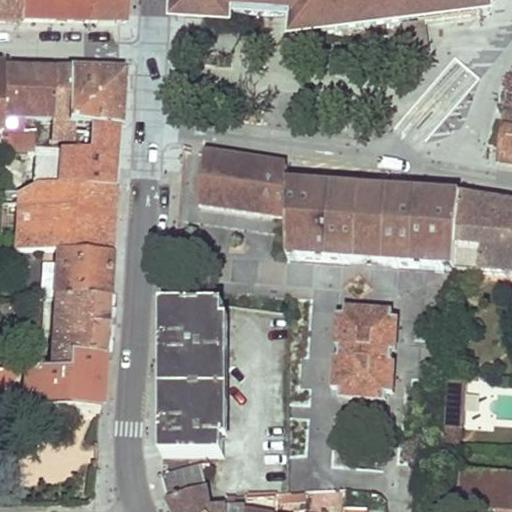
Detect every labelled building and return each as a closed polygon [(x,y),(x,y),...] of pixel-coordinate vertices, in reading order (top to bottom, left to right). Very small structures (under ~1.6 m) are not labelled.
[(0,0),(0,25),(4,25),(20,25),(20,23),(22,0),(0,0)] [(54,24),(88,25),(93,0),(22,0),(20,23),(54,24)] [(126,0),(93,0),(88,25),(125,25),(126,0)] [(172,0),(171,24),(230,26),(231,16),(267,19),(291,22),(290,40),(322,36),(360,31),(403,26),(407,25),(415,25),(426,24),(494,14),(492,0),(172,0)] [(407,25),(403,26),(407,56),(417,54),(429,53),(426,24),(415,25),(407,25)] [(51,123),(54,70),(28,69),(3,68),(3,122),(24,122),(51,123)] [(75,126),(68,125),(70,71),(54,70),(51,123),(51,142),(74,144),(75,126)] [(75,126),(90,127),(120,128),(121,108),(123,73),(70,71),(68,125),(75,126)] [(511,115),(505,115),(504,115),(504,127),(501,141),(498,164),(511,165),(511,115)] [(62,167),(61,187),(116,189),(118,157),(120,128),(90,127),(88,152),(56,152),(55,157),(48,156),(47,166),(62,167)] [(34,150),(35,133),(24,133),(3,133),(0,133),(0,152),(34,153),(34,150)] [(206,155),(199,208),(263,217),(266,243),(282,244),(282,269),(288,269),(288,259),(288,184),(288,167),(249,161),(206,155)] [(37,175),(28,179),(14,187),(17,194),(36,185),(44,186),(37,175)] [(288,184),(288,259),(455,272),(462,202),(459,202),(459,196),(408,193),(395,192),(384,191),(355,189),(342,188),(326,187),(314,186),(299,185),(288,184)] [(113,230),(116,189),(61,187),(44,186),(36,185),(17,194),(1,194),(1,208),(16,208),(15,252),(20,252),(59,254),(112,255),(113,230)] [(468,198),(462,197),(462,202),(455,272),(511,277),(511,205),(494,203),(484,201),(483,206),(478,205),(473,200),(467,199),(468,198)] [(0,262),(19,263),(20,252),(15,252),(0,251),(0,262)] [(59,254),(56,301),(109,302),(110,281),(112,255),(59,254)] [(53,339),(51,372),(68,372),(69,357),(105,359),(106,334),(109,302),(56,301),(56,302),(53,339)] [(53,339),(55,303),(44,302),(41,339),(53,339)] [(163,458),(224,458),(225,307),(170,307),(170,325),(163,325),(163,341),(170,341),(170,426),(163,426),(163,458)] [(393,328),(384,321),(375,320),(375,314),(365,314),(364,319),(352,318),(344,325),(343,343),(339,349),(338,356),(338,360),(341,369),(340,387),(348,394),(381,396),(388,390),(389,372),(393,364),(393,360),(393,354),(391,346),(393,328)] [(68,372),(51,372),(25,371),(24,410),(100,414),(102,389),(105,359),(69,357),(68,372)] [(18,371),(0,370),(0,387),(17,389),(18,371)] [(448,378),(445,428),(466,429),(468,379),(448,378)] [(168,491),(170,501),(209,489),(210,489),(205,473),(213,471),(211,466),(204,467),(165,477),(168,491)] [(511,511),(511,476),(465,473),(462,511),(463,511),(511,511)] [(248,487),(249,497),(279,496),(284,496),(283,491),(283,485),(248,487)] [(173,511),(212,511),(212,510),(209,489),(170,501),(168,501),(173,511)] [(284,496),(279,496),(278,505),(304,503),(305,495),(289,495),(284,496)] [(277,511),(278,505),(279,496),(249,497),(248,497),(248,509),(247,511),(277,511)] [(247,511),(248,509),(236,509),(236,498),(229,498),(229,507),(228,511),(247,511)]
